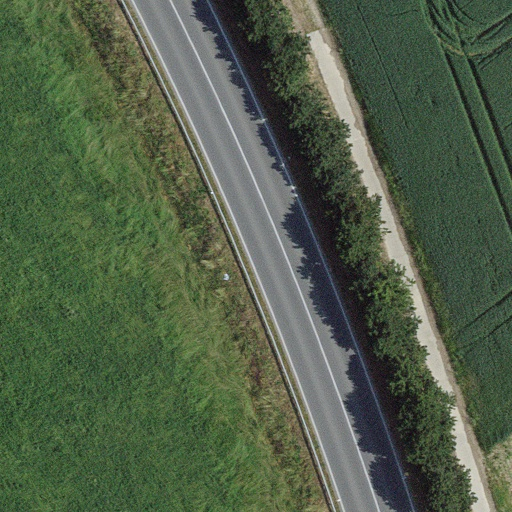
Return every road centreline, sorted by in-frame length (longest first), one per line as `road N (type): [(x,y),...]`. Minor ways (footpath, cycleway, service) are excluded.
road 1 (secondary): [(160,0),(336,389),(375,511)]
road 2 (track): [(484,511),(367,158),(299,0)]
